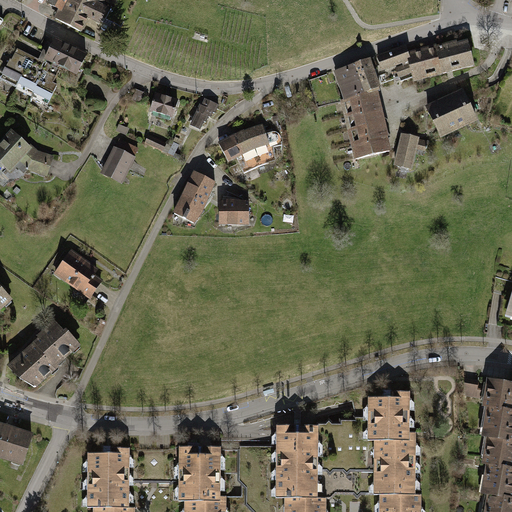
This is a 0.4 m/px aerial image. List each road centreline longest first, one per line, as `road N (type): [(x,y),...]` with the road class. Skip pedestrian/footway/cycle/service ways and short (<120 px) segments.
road 1 (residential): [(455,20),(310,72),(214,89),(144,70),(1,0)]
road 2 (residential): [(68,417),(196,420),(412,359),(511,358)]
road 3 (track): [(268,83),(201,147),(68,417)]
